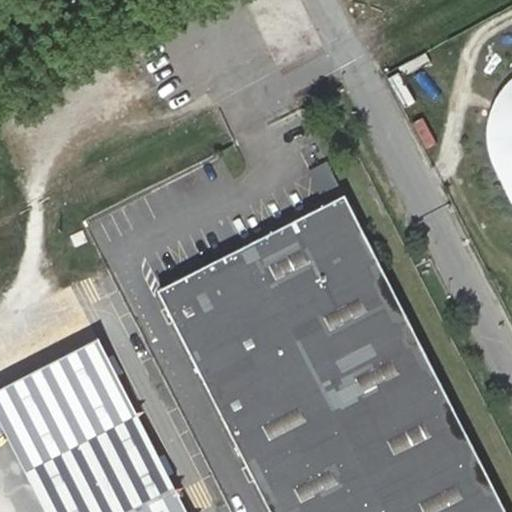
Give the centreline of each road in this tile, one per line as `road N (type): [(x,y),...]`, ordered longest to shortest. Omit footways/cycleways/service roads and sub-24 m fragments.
road 1 (unclassified): [(321,0),(511,363)]
road 2 (unknown): [(0,357),(35,274),(58,145),(59,64)]
